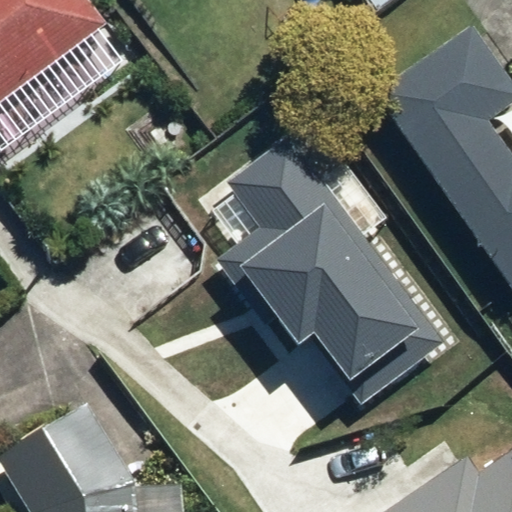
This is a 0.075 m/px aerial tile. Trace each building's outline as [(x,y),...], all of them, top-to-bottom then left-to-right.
[(0,0),(0,113),(101,32),(74,0),(0,0)] [(511,78),(480,35),(385,104),(511,276),(511,153),(485,116),(511,96),(511,78)] [(219,260),(166,190),(92,247),(145,317),(219,260)] [(339,210),(229,243),(291,450),(434,407),(398,287),(365,297),(339,210)] [(0,467),(0,500),(7,511),(179,511),(179,495),(129,498),(78,417),(0,467)] [(511,511),(511,453),(507,446),(414,511),(511,511)]
